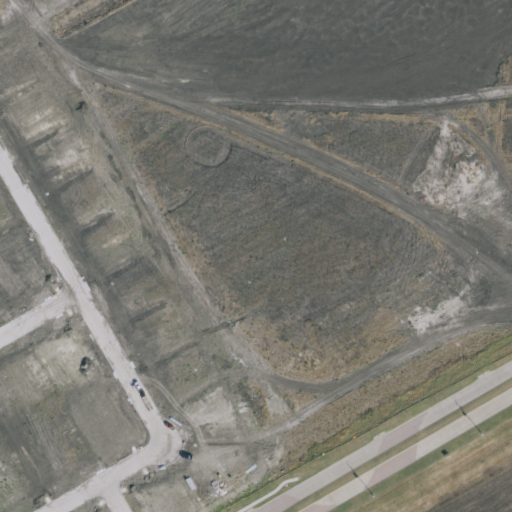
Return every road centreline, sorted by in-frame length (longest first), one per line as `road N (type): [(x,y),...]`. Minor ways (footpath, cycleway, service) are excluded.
road 1 (residential): [(44,511),(170,437),(0,144)]
road 2 (tertiary): [(511,368),(262,511)]
road 3 (tertiary): [(309,511),(511,395)]
